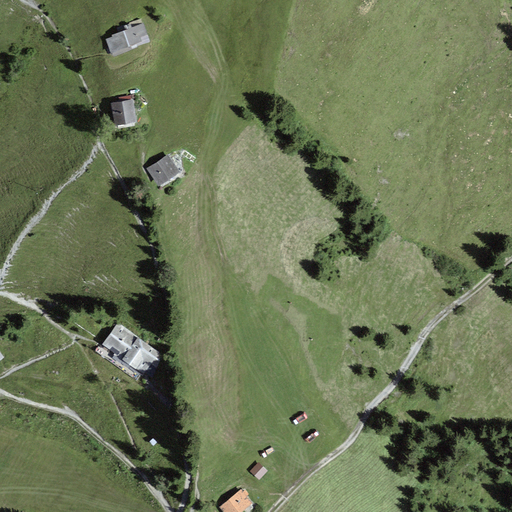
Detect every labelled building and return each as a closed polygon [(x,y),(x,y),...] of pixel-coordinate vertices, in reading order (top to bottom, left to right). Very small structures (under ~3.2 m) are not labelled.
[(118,32),(112,35),(112,37),(105,40),(111,54),(112,53),(136,44),(142,41),(141,38),(148,35),(143,22),(132,27),(130,23),(117,29),(118,32)] [(136,44),(112,53),(113,57),(137,48),(136,44)] [(133,99),(110,103),(114,126),(137,122),(133,99)] [(168,154),(146,169),(158,186),(180,172),(168,154)] [(164,355),(117,322),(100,345),(142,375),(151,363),(156,367),(164,355)] [(267,471),(258,462),(250,471),(259,480),(267,471)] [(243,492),(241,489),(219,507),(222,511),(240,511),(252,503),(247,497),(249,495),(245,490),(243,492)]
